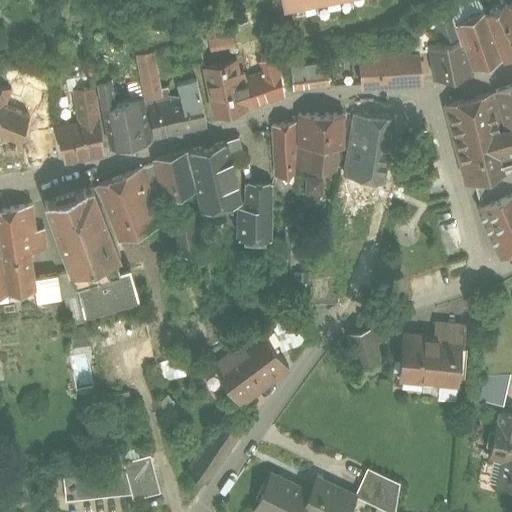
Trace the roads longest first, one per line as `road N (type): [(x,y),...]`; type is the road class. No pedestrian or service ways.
road 1 (residential): [(0,188),(300,97),(425,85)]
road 2 (residential): [(478,270),(407,301),(336,319),(201,511)]
road 3 (residential): [(425,85),(478,270)]
